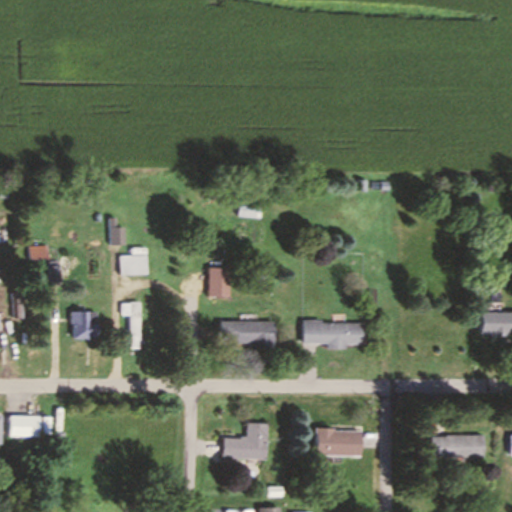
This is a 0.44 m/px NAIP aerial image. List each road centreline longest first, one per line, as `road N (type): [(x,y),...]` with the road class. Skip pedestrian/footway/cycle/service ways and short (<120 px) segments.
road 1 (residential): [(511,385),(0,385)]
road 2 (residential): [(187,511),(186,385)]
road 3 (residential): [(387,511),(387,386)]
